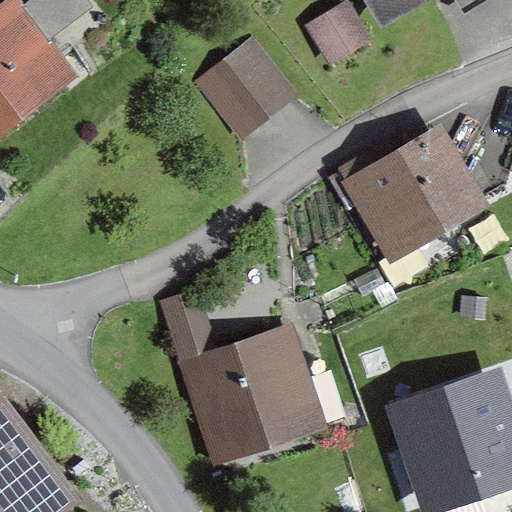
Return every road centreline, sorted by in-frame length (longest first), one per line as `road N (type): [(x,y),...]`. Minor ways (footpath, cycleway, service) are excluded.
road 1 (residential): [(511,62),(295,169),(126,293),(0,325)]
road 2 (residential): [(175,511),(89,400),(0,331)]
